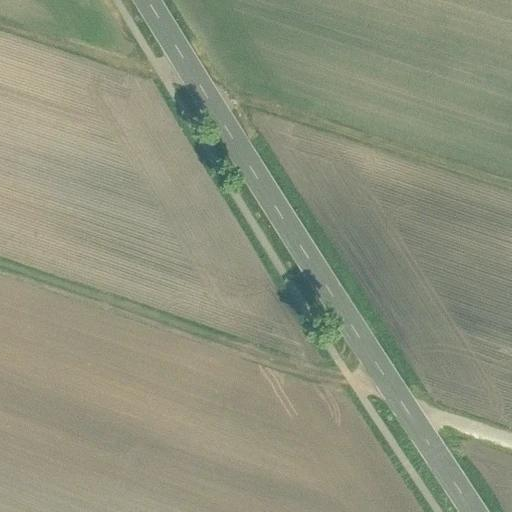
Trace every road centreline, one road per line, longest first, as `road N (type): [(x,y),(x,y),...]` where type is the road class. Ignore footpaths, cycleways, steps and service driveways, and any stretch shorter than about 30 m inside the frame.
road 1 (tertiary): [(134,0),(461,511)]
road 2 (track): [(511,182),(179,76)]
